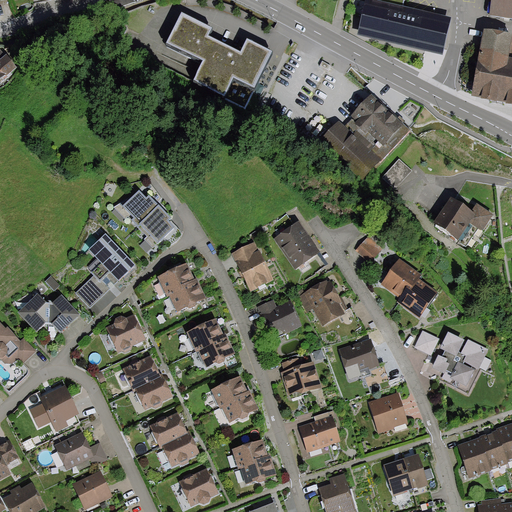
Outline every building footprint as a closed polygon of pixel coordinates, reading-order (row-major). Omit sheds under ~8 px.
[(137,0),(110,0),(115,11),(137,0)] [(366,0),(358,35),(443,56),(452,18),(403,6),(404,0),(374,0),(374,1),(369,0),(366,0)] [(511,0),(491,0),(490,14),(511,16),(511,0)] [(184,13),(168,43),(204,62),(195,80),(245,106),(273,52),(248,39),(242,52),(208,36),(213,28),(184,13)] [(473,98),(511,102),(511,64),(504,63),(507,38),(481,35),(473,98)] [(8,53),(3,57),(0,59),(0,80),(19,66),(8,53)] [(410,130),(371,93),(349,116),(352,118),(344,126),(353,134),(357,130),(385,156),(410,130)] [(344,126),(338,121),(319,143),(360,180),(385,156),(357,130),(353,134),(344,126)] [(398,159),(382,178),(395,190),(412,171),(398,159)] [(123,210),(119,206),(114,209),(124,221),(128,218),(147,238),(145,241),(152,249),(156,245),(157,246),(174,230),(168,224),(170,221),(160,211),(152,203),(148,199),(145,202),(139,195),(123,210)] [(450,198),(433,224),(465,245),(477,226),(482,229),(492,215),(477,205),(472,212),(450,198)] [(275,239),(283,253),(305,240),(297,226),(275,239)] [(90,308),(112,287),(135,266),(104,233),(87,249),(97,260),(87,269),(93,275),(75,292),(90,308)] [(368,237),(355,251),(367,261),(379,247),(368,237)] [(305,240),(283,253),(291,268),(314,255),(305,240)] [(234,256),(250,290),(271,280),(254,246),(234,256)] [(400,261),(382,285),(401,299),(419,275),(400,261)] [(187,264),(158,278),(166,296),(195,283),(187,264)] [(45,283),(52,290),(57,286),(50,278),(45,283)] [(417,278),(399,302),(418,316),(436,292),(417,278)] [(326,281),(299,296),(308,311),(312,308),(322,326),(344,313),(338,304),(342,302),(330,282),(328,283),(326,281)] [(197,282),(168,296),(176,314),(206,301),(197,282)] [(38,298),(18,315),(36,334),(46,326),(51,326),(60,335),(79,317),(62,298),(52,307),(45,306),(38,298)] [(273,338),(300,325),(290,303),(275,310),(272,303),(259,309),(273,338)] [(114,324),(106,328),(118,353),(122,351),(125,353),(131,350),(133,346),(145,341),(133,314),(126,318),(121,316),(116,319),(114,324)] [(215,320),(186,333),(194,351),(223,338),(215,320)] [(6,330),(0,324),(0,359),(1,360),(5,365),(12,365),(18,359),(24,365),(38,353),(23,338),(20,342),(7,329),(6,330)] [(436,340),(421,333),(414,348),(430,355),(436,340)] [(485,351),(448,334),(433,368),(470,385),(485,351)] [(225,337),(196,351),(205,369),(234,356),(225,337)] [(371,339),(339,349),(349,380),(359,377),(360,379),(372,375),(370,369),(380,366),(371,339)] [(151,357),(123,370),(133,389),(135,388),(160,376),(151,357)] [(282,374),(289,396),(319,386),(312,364),(300,368),(297,360),(282,365),(285,373),(282,374)] [(160,376),(135,388),(145,409),(151,406),(155,408),(162,405),(162,401),(173,396),(162,375),(160,376)] [(238,376),(209,389),(218,407),(247,394),(238,376)] [(77,414),(64,387),(41,398),(44,404),(30,410),(38,426),(51,419),(56,430),(66,425),(63,420),(77,414)] [(249,393),(219,407),(228,425),(257,412),(249,393)] [(399,393),(368,403),(378,434),(409,424),(399,393)] [(177,412),(150,426),(161,448),(163,447),(188,434),(177,412)] [(300,428),(307,451),(338,441),(330,413),(314,418),(315,423),(300,428)] [(498,431),(510,462),(511,461),(511,423),(497,429),(498,431)] [(498,431),(480,437),(492,469),(510,462),(498,431)] [(54,446),(67,471),(90,459),(94,466),(108,460),(100,443),(91,448),(83,432),(54,446)] [(188,434),(163,447),(171,466),(179,463),(183,465),(188,463),(189,458),(200,453),(190,433),(188,434)] [(480,437),(457,445),(469,477),(492,469),(480,437)] [(263,442),(233,450),(238,468),(268,459),(263,442)] [(0,480),(9,476),(4,467),(17,460),(8,443),(0,447),(0,480)] [(403,459),(413,489),(417,487),(418,489),(429,485),(418,454),(403,459)] [(271,458),(241,467),(246,484),(276,475),(271,458)] [(403,459),(384,465),(394,496),(405,493),(404,491),(413,489),(403,459)] [(207,469),(179,483),(191,507),(200,503),(204,504),(209,502),(211,497),(219,494),(207,469)] [(73,484),(86,510),(113,496),(101,470),(73,484)] [(319,488),(327,511),(339,511),(341,511),(340,511),(357,511),(344,475),(330,480),(331,483),(319,488)] [(8,511),(39,511),(46,508),(33,484),(22,489),(20,485),(9,491),(11,495),(2,500),(8,511)] [(481,505),(478,505),(478,511),(502,511),(501,504),(500,498),(480,501),(481,505)] [(511,511),(511,502),(501,504),(502,511),(511,511)] [(277,511),(274,503),(251,511),(277,511)]
